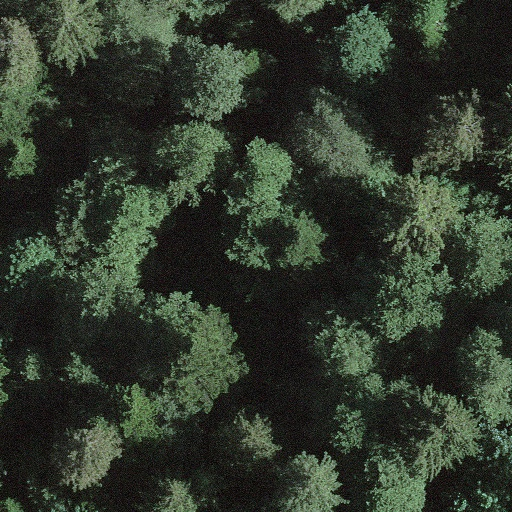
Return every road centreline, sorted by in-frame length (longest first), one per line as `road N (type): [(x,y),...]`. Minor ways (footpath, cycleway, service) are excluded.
road 1 (track): [(149,511),(511,44)]
road 2 (track): [(0,325),(160,124),(238,0)]
